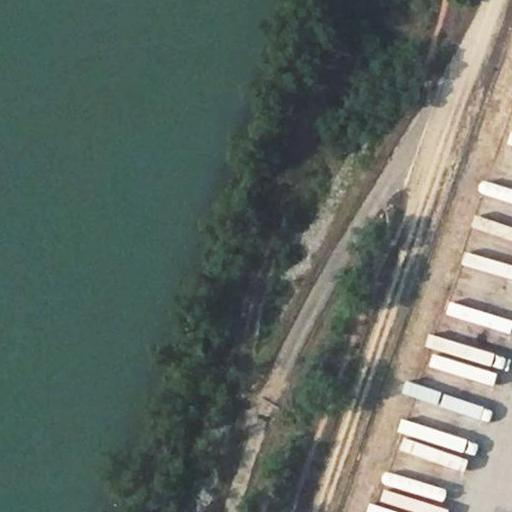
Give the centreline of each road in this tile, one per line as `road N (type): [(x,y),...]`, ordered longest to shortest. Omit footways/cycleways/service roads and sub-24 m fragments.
road 1 (track): [(321,511),(497,0)]
road 2 (track): [(265,421),(241,370),(308,125),(355,0)]
road 3 (track): [(230,511),(279,371),(381,187)]
